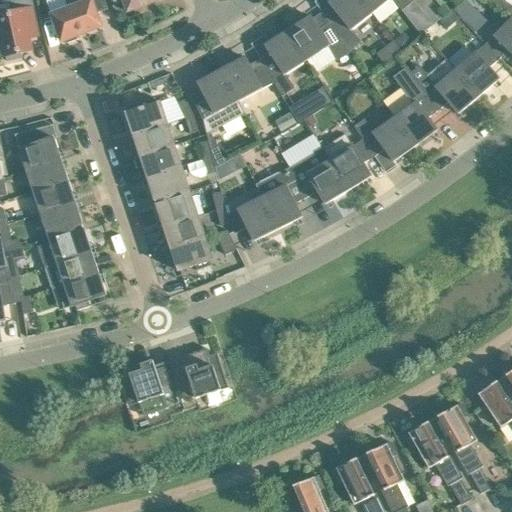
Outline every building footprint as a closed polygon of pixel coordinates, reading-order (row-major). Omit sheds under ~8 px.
[(0,44),(1,44),(4,57),(6,57),(7,61),(22,58),(20,53),(32,51),(29,38),(41,36),(38,25),(32,0),(12,0),(10,1),(12,12),(0,15),(0,44)] [(52,16),(55,23),(62,41),(65,40),(66,44),(77,39),(76,36),(101,26),(97,14),(108,9),(104,0),(79,0),(81,5),(68,9),(64,0),(49,0),(47,1),(52,15),(52,16)] [(123,0),(128,12),(157,1),(156,0),(123,0)] [(352,30),(372,14),(360,0),(332,0),(329,3),(339,15),(329,23),(350,52),(362,42),(352,30)] [(413,0),(412,0),(360,0),(372,14),(390,0),(393,0),(402,11),(414,1),(413,0)] [(465,0),(464,0),(454,10),(465,21),(476,10),(465,0)] [(511,5),(503,0),(491,0),(490,2),(507,13),(511,7),(511,5)] [(450,12),(439,21),(447,30),(458,21),(450,12)] [(310,16),(288,31),(307,61),(329,47),(337,61),(339,59),(343,65),(352,58),(349,53),(350,52),(329,23),(319,30),(310,16)] [(511,18),(485,45),(499,60),(508,51),(511,54),(511,18)] [(286,75),(307,61),(288,31),(265,46),(274,59),(264,66),(274,83),(282,97),(295,89),(286,75)] [(404,32),(394,40),(402,51),(412,43),(404,32)] [(465,45),(447,60),(479,97),(500,80),(490,68),(499,60),(485,45),(473,55),(465,45)] [(245,58),(222,70),(239,102),(274,83),(264,66),(260,59),(249,65),(245,58)] [(447,59),(417,84),(439,111),(449,103),(459,115),(479,97),(447,60),(447,59)] [(405,69),(393,77),(413,105),(395,118),(416,147),(438,131),(428,118),(439,111),(417,84),(405,69)] [(245,115),(239,102),(222,70),(198,83),(205,97),(194,103),(203,121),(207,135),(211,133),(245,115)] [(133,136),(168,124),(160,102),(157,104),(155,98),(141,103),(143,108),(126,114),(133,136)] [(185,118),(194,115),(186,100),(178,104),(185,118)] [(298,108),(291,112),(298,123),(309,117),(304,109),(298,108)] [(290,112),(280,118),(287,129),(297,123),(290,112)] [(185,118),(190,134),(199,132),(194,115),(185,118)] [(394,162),(416,147),(395,118),(374,132),(365,119),(354,127),(363,140),(375,157),(385,150),(394,162)] [(140,157),(175,146),(168,124),(133,136),(140,157)] [(20,149),(27,171),(61,160),(54,139),(58,138),(57,133),(58,133),(56,129),(55,129),(54,126),(15,135),(20,149)] [(211,133),(207,135),(209,141),(211,150),(218,146),(211,133)] [(375,157),(363,140),(353,146),(346,134),(323,148),(349,191),(372,177),(364,164),(375,157)] [(313,135),(282,154),(290,168),(307,198),(318,191),(326,205),(349,191),(323,148),(321,149),(313,135)] [(204,160),(213,157),(211,150),(209,141),(200,144),(204,160)] [(142,180),(148,178),(182,167),(175,146),(140,157),(135,159),(142,180)] [(204,160),(208,176),(217,173),(216,169),(213,157),(204,160)] [(34,192),(68,181),(61,160),(27,171),(34,192)] [(225,164),(216,169),(217,173),(219,181),(222,179),(231,174),(225,164)] [(190,192),(189,189),(182,167),(148,178),(156,203),(190,192)] [(295,204),(307,198),(290,168),(256,185),(262,198),(278,230),(302,218),(295,204)] [(41,214),(75,202),(68,181),(34,192),(41,214)] [(198,217),(191,195),(190,192),(156,203),(164,228),(198,217)] [(217,211),(226,208),(222,192),(213,195),(217,211)] [(255,242),(278,230),(262,198),(228,215),(236,234),(247,228),(255,242)] [(84,227),(83,225),(75,202),(41,214),(50,239),(84,227)] [(221,227),(230,224),(226,208),(217,211),(221,227)] [(171,249),(205,238),(198,217),(164,228),(171,249)] [(3,243),(12,241),(8,225),(0,226),(0,230),(1,233),(1,237),(3,243)] [(50,239),(51,243),(38,247),(45,268),(92,252),(84,227),(50,239)] [(228,230),(216,234),(226,255),(237,249),(228,230)] [(0,322),(6,322),(4,306),(16,304),(8,262),(3,243),(1,237),(0,237),(0,322)] [(171,249),(178,271),(195,266),(197,271),(211,266),(210,261),(213,260),(205,238),(171,249)] [(92,252),(45,268),(52,289),(65,285),(99,274),(92,252)] [(11,278),(20,276),(17,260),(8,262),(11,278)] [(99,274),(65,285),(72,307),(75,306),(77,311),(91,306),(90,301),(106,296),(99,274)] [(20,276),(11,278),(14,294),(23,292),(20,276)] [(21,298),(24,314),(33,313),(30,296),(21,298)] [(229,389),(218,354),(210,356),(207,349),(182,357),(196,399),(229,389)] [(156,370),(155,366),(153,361),(128,369),(132,382),(124,384),(132,406),(139,403),(144,417),(169,409),(163,391),(173,388),(166,367),(156,370)] [(511,403),(499,385),(497,382),(475,397),(483,408),(486,406),(501,428),(507,424),(511,430),(511,403)] [(493,488),(481,468),(483,467),(471,445),(478,441),(464,417),(468,415),(461,403),(438,417),(440,420),(457,451),(455,452),(468,475),(471,474),(482,494),(493,488)] [(448,456),(430,425),(428,422),(406,435),(412,448),(416,446),(429,469),(436,465),(448,487),(450,486),(462,506),(472,499),(461,479),(463,478),(450,455),(448,456)] [(393,457),(397,455),(391,442),(367,454),(384,490),(382,491),(392,511),(408,511),(407,508),(409,507),(398,484),(405,481),(393,457)] [(337,468),(333,470),(339,483),(343,481),(354,505),(362,502),(366,511),(385,511),(376,493),(374,494),(359,462),(357,459),(348,463),(337,468)] [(329,511),(320,491),(323,489),(318,476),(314,477),(293,486),(304,511),(329,511)]
